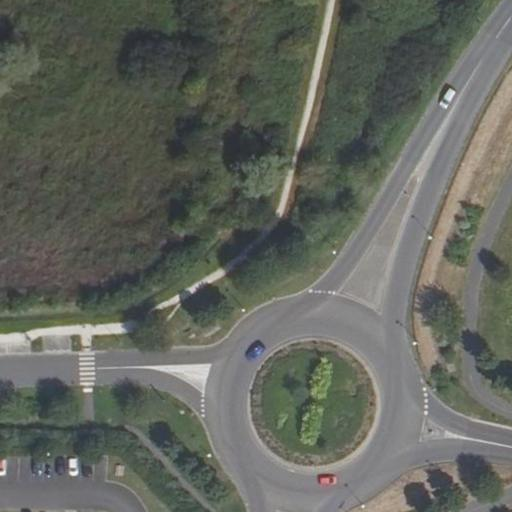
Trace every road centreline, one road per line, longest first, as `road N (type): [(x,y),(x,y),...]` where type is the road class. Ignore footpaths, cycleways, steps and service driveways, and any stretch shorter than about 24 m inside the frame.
road 1 (primary): [(484,61),(412,154),(326,291),(278,328)]
road 2 (primary): [(392,377),(412,239),(484,61)]
road 3 (unclassified): [(0,370),(140,366),(229,383)]
road 4 (primary): [(236,448),(277,485),(304,492),(357,479)]
road 5 (primary): [(392,377),(358,334),(332,323),(278,328)]
road 6 (residential): [(382,456),(511,451)]
road 7 (residential): [(511,441),(395,387)]
